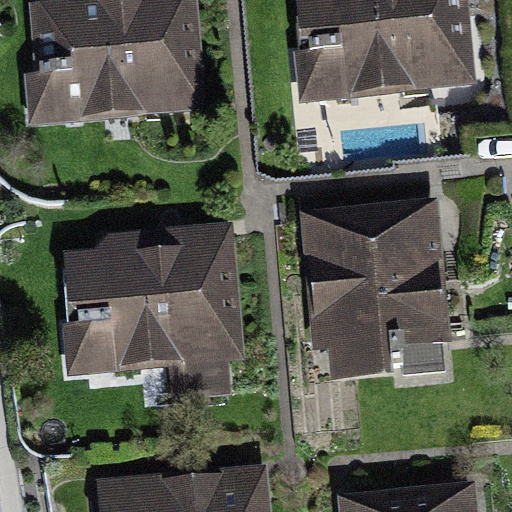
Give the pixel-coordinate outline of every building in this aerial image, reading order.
[(198,0),(24,0),(31,124),(205,114),(198,0)] [(462,0),(307,0),(315,110),(470,99),(462,0)] [(449,219),(314,225),(322,381),(457,375),(449,219)] [(93,237),(73,267),(74,380),(246,376),(234,234),(93,237)] [(110,493),(94,511),(269,511),(268,480),(110,493)] [(463,511),(463,503),(358,510),(357,511),(463,511)]
